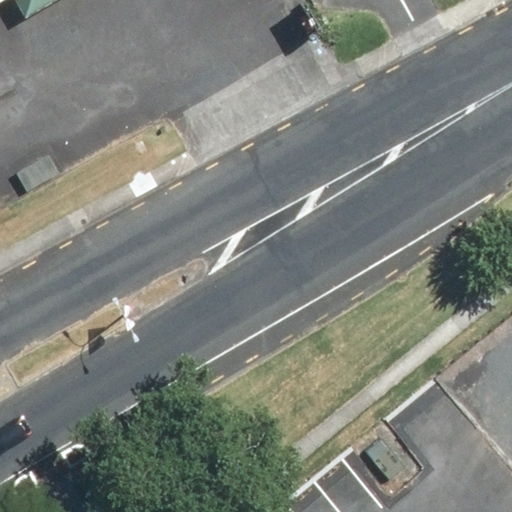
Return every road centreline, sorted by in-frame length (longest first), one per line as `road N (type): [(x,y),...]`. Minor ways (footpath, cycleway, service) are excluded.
road 1 (secondary): [(344,200),(160,350),(0,442)]
road 2 (secondary): [(0,311),(118,262),(344,200)]
road 3 (secondary): [(344,200),(511,83)]
